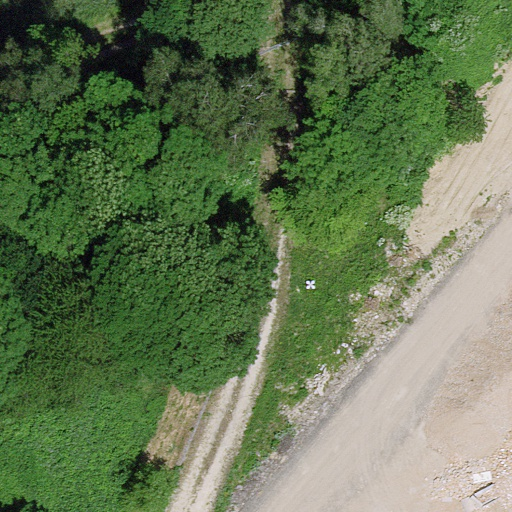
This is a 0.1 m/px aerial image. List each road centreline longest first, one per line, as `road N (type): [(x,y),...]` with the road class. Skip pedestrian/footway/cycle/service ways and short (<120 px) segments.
road 1 (track): [(278,0),(282,136),(256,337),(182,511)]
road 2 (track): [(511,266),(298,511)]
road 3 (track): [(0,84),(204,0)]
